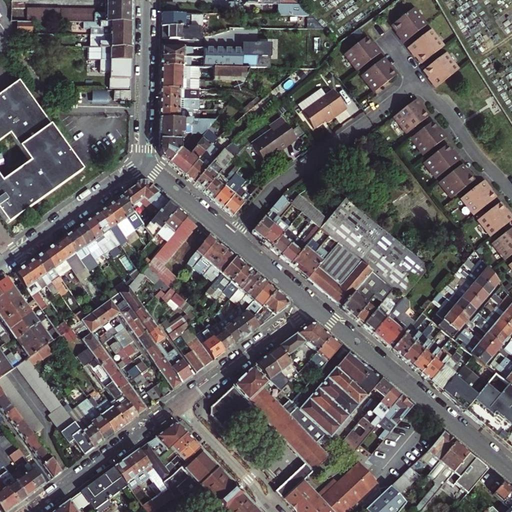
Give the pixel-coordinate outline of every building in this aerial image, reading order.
[(26,0),(9,0),(10,8),(25,9),(25,1),(27,1),(26,0)] [(92,14),(92,23),(130,23),(130,8),(129,0),(102,0),(103,12),(95,12),(92,14)] [(276,4),(276,14),(308,15),(293,0),(243,0),(243,3),(276,4)] [(412,7),(390,24),(396,31),(397,30),(398,32),(399,33),(397,35),(402,40),(424,23),(412,7)] [(92,23),(92,14),(92,8),(27,8),(27,22),(31,22),(81,23),(92,23)] [(160,19),(160,25),(186,26),(187,13),(160,12),(160,19)] [(27,22),(15,22),(15,35),(31,35),(31,22),(27,22)] [(100,30),(100,35),(129,35),(129,29),(130,23),(92,23),(81,23),(81,30),(100,30)] [(160,37),(199,38),(199,26),(186,26),(160,25),(160,31),(160,37)] [(415,56),(420,63),(442,45),(429,30),(407,48),(411,54),(412,54),(414,52),(415,54),(416,55),(415,56)] [(81,47),(86,47),(129,48),(129,41),(129,35),(100,35),(100,41),(81,42),(81,47)] [(370,44),(365,38),(343,55),(356,71),(378,53),(374,47),(372,48),(370,47),(369,45),(370,44)] [(318,41),(304,41),(303,63),(317,63),(318,41)] [(202,66),(217,66),(248,67),(271,67),(271,43),(240,42),(240,47),(160,45),(160,46),(160,55),(202,56),(202,66)] [(129,48),(86,47),(86,60),(97,60),(129,61),(129,48)] [(369,86),(390,69),(384,62),(383,63),(382,61),(381,60),(383,58),(378,53),(356,71),(369,86)] [(443,53),(422,70),(427,77),(428,76),(429,78),(430,79),(428,81),(433,87),(456,68),(443,53)] [(202,56),(160,55),(160,60),(160,65),(188,66),(193,66),(202,66),(202,56)] [(129,66),(129,61),(97,60),(97,73),(107,73),(107,89),(128,89),(129,66)] [(188,66),(160,65),(159,71),(159,77),(188,78),(188,66)] [(217,66),(217,78),(243,79),(248,67),(217,66)] [(188,78),(159,77),(159,83),(159,88),(186,89),(188,89),(188,78)] [(0,215),(6,224),(80,170),(15,80),(0,91),(0,215)] [(159,93),(159,98),(186,99),(191,99),(192,95),(186,95),(186,89),(159,88),(159,93)] [(344,108),(331,89),(299,111),(310,127),(318,121),(322,118),(324,122),(344,108)] [(112,99),(128,99),(128,96),(128,90),(112,90),(112,99)] [(192,183),(223,147),(224,146),(278,100),(270,90),(247,110),(217,136),(204,150),(211,156),(208,160),(201,154),(182,175),(187,179),(192,183)] [(159,103),(159,108),(192,109),(197,109),(197,105),(191,105),(186,105),(186,99),(159,98),(159,103)] [(404,133),(425,117),(420,110),(419,110),(418,109),(417,107),(419,106),(414,100),(392,117),(404,133)] [(192,109),(159,108),(159,113),(159,118),(192,119),(192,109)] [(159,133),(159,138),(179,138),(179,133),(185,133),(185,130),(191,130),(192,119),(159,118),(159,121),(159,133)] [(250,144),(262,162),(276,151),(294,138),(280,118),(267,127),(270,130),(250,144)] [(438,132),(432,125),(411,143),(424,158),(446,140),(441,134),(439,135),(438,134),(437,132),(438,132)] [(187,153),(179,147),(166,162),(174,169),(182,175),(201,154),(204,150),(217,136),(209,128),(187,153)] [(160,157),(166,162),(179,147),(179,138),(159,138),(159,153),(159,155),(160,157)] [(448,152),(443,146),(421,165),(434,180),(450,166),(445,161),(450,157),(449,155),(447,153),(448,152)] [(223,147),(192,183),(197,188),(202,192),(219,172),(232,156),(223,147)] [(450,157),(445,161),(450,166),(456,162),(451,156),(450,157)] [(463,172),(459,166),(453,171),(458,176),(462,173),(463,172)] [(234,185),(228,180),(211,200),(216,204),(221,207),(238,187),(251,172),(248,169),(234,185)] [(453,171),(436,184),(449,200),(471,182),(466,176),(464,175),(462,173),(458,176),(453,171)] [(225,177),(219,172),(202,192),(206,196),(211,200),(228,180),(231,177),(228,175),(225,177)] [(158,212),(167,202),(145,183),(138,183),(129,189),(121,195),(131,209),(134,207),(131,203),(140,196),(154,209),(158,212)] [(470,217),(491,200),(486,193),(485,194),(483,192),(482,191),(484,189),(480,183),(457,201),(470,217)] [(248,196),(238,187),(221,207),(226,212),(231,216),(248,196)] [(131,209),(121,195),(117,198),(113,201),(128,222),(136,216),(131,209)] [(280,197),(250,232),(255,236),(260,240),(266,232),(265,231),(272,223),(272,224),(280,216),(283,213),(289,205),(294,209),(299,213),(307,219),(309,221),(311,224),(318,229),(325,220),(297,196),(291,202),(289,200),(287,203),(280,197)] [(337,245),(369,272),(382,282),(391,290),(395,293),(400,298),(425,268),(343,199),(325,220),(318,229),(319,229),(327,236),(331,239),(337,245)] [(128,222),(113,201),(108,204),(104,207),(120,228),(128,222)] [(171,205),(167,202),(158,212),(154,209),(141,223),(151,237),(159,228),(162,223),(175,209),(171,205)] [(501,213),(495,206),(473,223),(486,239),(509,221),(504,215),(502,217),(501,215),(500,214),(501,213)] [(100,210),(97,212),(114,235),(116,234),(114,232),(120,228),(104,207),(100,210)] [(180,213),(175,209),(162,223),(172,232),(185,217),(180,213)] [(294,209),(289,215),(294,219),(299,213),(294,209)] [(114,235),(97,212),(93,215),(89,218),(105,238),(109,235),(113,241),(116,239),(114,235)] [(269,248),(285,229),(294,219),(289,215),(288,217),(282,223),(280,221),(283,218),(280,216),(272,224),(272,223),(265,231),(266,232),(260,240),(264,244),(269,248)] [(164,260),(194,224),(185,217),(172,232),(169,236),(155,252),(164,260)] [(105,238),(89,218),(85,221),(81,223),(96,245),(105,238)] [(76,227),(72,230),(88,253),(89,255),(92,253),(91,251),(97,246),(96,245),(81,223),(76,227)] [(162,223),(159,228),(169,236),(172,232),(162,223)] [(502,260),(511,252),(511,227),(490,244),(502,260)] [(295,238),(285,229),(269,248),(274,252),(278,256),(295,238)] [(319,229),(314,235),(322,242),(323,241),(327,236),(319,229)] [(88,253),(72,230),(67,233),(63,237),(74,252),(78,249),(83,256),(88,253)] [(198,242),(199,243),(186,257),(184,262),(198,275),(201,271),(203,269),(205,271),(207,269),(223,250),(215,242),(205,234),(198,242)] [(109,244),(113,241),(109,235),(105,238),(109,244)] [(79,259),(74,252),(63,237),(57,240),(52,244),(64,259),(68,256),(73,264),(79,259)] [(305,246),(295,238),(278,256),(284,261),(289,265),(304,247),(305,246)] [(48,248),(43,251),(54,266),(57,264),(63,271),(64,270),(69,267),(64,259),(52,244),(48,248)] [(359,283),(369,272),(337,245),(328,255),(306,280),(323,293),(339,307),(359,283)] [(89,255),(97,265),(106,259),(97,246),(91,251),(92,253),(89,255)] [(297,272),(312,254),(304,247),(289,265),(293,268),(297,272)] [(318,247),(312,254),(297,272),(302,276),(306,280),(328,255),(318,247)] [(79,259),(88,271),(97,265),(89,255),(88,253),(83,256),(78,249),(74,252),(79,259)] [(228,253),(223,250),(207,269),(216,277),(232,257),(228,253)] [(54,266),(43,251),(37,255),(32,259),(43,274),(48,281),(54,277),(59,273),(54,266)] [(79,281),(89,274),(88,271),(79,259),(73,264),(68,256),(64,259),(69,267),(76,276),(78,279),(79,281)] [(237,261),(232,257),(216,277),(212,281),(208,286),(213,290),(216,287),(221,291),(228,282),(242,265),(237,261)] [(28,262),(23,265),(34,281),(40,287),(44,284),(40,277),(43,274),(32,259),(28,262)] [(156,268),(147,261),(146,263),(143,265),(157,277),(167,285),(168,286),(175,277),(160,264),(156,268)] [(497,283),(488,272),(480,262),(476,266),(481,270),(475,277),(491,290),(494,287),(497,283)] [(16,276),(18,278),(19,280),(30,294),(35,291),(30,284),(34,281),(23,265),(18,269),(13,272),(15,274),(16,276)] [(139,274),(148,282),(151,284),(157,277),(143,265),(139,270),(135,276),(136,277),(139,274)] [(233,292),(250,272),(246,268),(242,265),(228,282),(233,285),(230,290),(233,292)] [(133,278),(135,276),(139,270),(136,266),(130,274),(133,278)] [(76,276),(69,267),(64,270),(71,279),(76,276)] [(204,274),(212,281),(216,277),(207,269),(205,271),(203,269),(201,271),(204,274)] [(230,297),(237,303),(258,279),(254,275),(250,272),(233,292),(234,293),(230,297)] [(382,282),(369,272),(359,283),(372,294),(382,282)] [(55,291),(60,287),(54,277),(48,281),(55,291)] [(157,277),(151,284),(149,286),(154,290),(157,287),(161,291),(167,285),(157,277)] [(467,277),(464,280),(485,297),(487,294),(491,290),(475,277),(472,282),(467,277)] [(0,293),(9,287),(4,279),(0,281),(0,293)] [(243,310),(265,285),(262,282),(258,279),(237,303),(236,304),(242,309),(243,310)] [(482,301),(485,297),(464,280),(462,283),(467,287),(463,292),(479,304),(482,301)] [(381,301),(391,290),(382,282),(372,294),(373,295),(381,301)] [(62,289),(60,292),(81,319),(88,314),(88,313),(66,283),(60,287),(62,289)] [(365,303),(373,295),(372,294),(359,283),(339,307),(346,313),(352,318),(365,303)] [(269,288),(265,285),(243,310),(249,318),(273,291),(269,288)] [(9,287),(0,293),(0,296),(6,304),(16,296),(13,292),(12,290),(9,287)] [(121,303),(122,304),(132,297),(128,291),(125,287),(115,294),(117,298),(119,300),(121,303)] [(182,297),(173,289),(168,296),(177,303),(182,297)] [(381,301),(373,310),(361,325),(365,329),(370,333),(383,318),(378,313),(380,311),(383,308),(381,306),(387,299),(388,300),(395,293),(391,290),(381,301)] [(285,301),(273,291),(249,318),(256,327),(286,306),(286,304),(285,301)] [(455,292),(452,295),(472,312),(475,308),(479,304),(463,292),(460,296),(455,292)] [(506,309),(511,302),(506,295),(503,300),(494,293),(488,300),(498,308),(501,304),(506,309)] [(455,302),(452,306),(467,318),(470,315),(472,312),(452,295),(450,297),(455,302)] [(16,296),(6,304),(12,313),(23,306),(19,301),(16,296)] [(132,297),(122,304),(124,307),(129,314),(139,307),(135,302),(132,297)] [(185,307),(188,309),(192,305),(182,297),(177,303),(184,309),(185,307)] [(400,298),(384,316),(383,318),(370,333),(380,341),(390,350),(412,323),(401,314),(406,308),(405,302),(400,298)] [(106,301),(97,308),(106,320),(110,317),(116,313),(111,308),(106,301)] [(511,302),(506,309),(501,304),(498,308),(511,319),(511,302)] [(361,325),(373,310),(365,303),(352,318),(356,322),(361,325)] [(0,318),(2,321),(12,313),(6,304),(0,307),(0,318)] [(236,304),(231,310),(248,333),(254,328),(256,327),(249,318),(243,310),(242,309),(236,304)] [(12,313),(19,323),(30,315),(26,310),(23,306),(12,313)] [(443,306),(441,308),(461,325),(464,322),(467,318),(452,306),(448,310),(443,306)] [(116,313),(116,314),(122,322),(124,325),(133,319),(129,314),(124,307),(116,313)] [(139,307),(129,314),(133,319),(137,324),(147,317),(143,311),(139,307)] [(106,320),(97,308),(88,313),(88,314),(97,326),(101,323),(106,320)] [(444,316),(441,319),(456,332),(458,329),(461,325),(441,308),(438,311),(444,316)] [(501,315),(497,320),(511,332),(511,331),(511,319),(498,308),(495,310),(501,315)] [(248,333),(231,310),(225,317),(240,339),(245,335),(248,333)] [(12,313),(2,321),(5,326),(8,330),(19,323),(12,313)] [(80,319),(87,328),(90,332),(95,328),(97,326),(88,314),(81,319),(80,319)] [(412,323),(390,350),(395,354),(399,357),(418,335),(413,330),(423,317),(420,314),(412,323)] [(30,315),(19,323),(25,331),(36,323),(33,319),(30,315)] [(483,325),(485,322),(476,315),(468,324),(483,337),(485,334),(481,330),(484,326),(483,325)] [(142,332),(144,335),(154,327),(150,322),(147,317),(137,324),(142,332)] [(224,317),(216,323),(232,345),(237,341),(240,339),(225,317),(224,317)] [(142,332),(137,324),(133,319),(124,325),(130,333),(133,338),(142,332)] [(438,330),(449,339),(453,335),(456,332),(441,319),(437,324),(431,319),(429,322),(438,330)] [(488,319),(485,322),(506,339),(508,336),(511,332),(497,320),(494,324),(488,319)] [(189,349),(181,355),(193,373),(203,366),(210,360),(192,333),(183,321),(166,334),(170,339),(177,333),(189,349)] [(232,345),(216,323),(215,321),(208,326),(214,334),(210,336),(221,352),(227,348),(232,345)] [(429,322),(425,327),(435,334),(438,330),(429,322)] [(485,334),(492,340),(500,346),(502,344),(506,339),(485,322),(483,325),(484,326),(481,330),(485,334)] [(19,323),(8,330),(12,335),(15,339),(25,331),(19,323)] [(36,323),(25,331),(32,340),(43,333),(41,330),(39,328),(36,323)] [(295,333),(304,341),(315,351),(328,337),(312,324),(306,324),(295,333)] [(195,331),(192,333),(210,360),(217,356),(218,355),(221,352),(210,336),(205,329),(204,328),(202,326),(195,331)] [(214,334),(208,326),(205,329),(210,336),(214,334)] [(69,327),(61,333),(67,341),(75,336),(69,327)] [(154,327),(144,335),(151,344),(152,345),(157,342),(162,338),(158,333),(154,327)] [(111,334),(113,337),(122,330),(120,328),(113,332),(111,334)] [(113,337),(115,341),(121,337),(126,343),(130,341),(122,330),(113,337)] [(25,331),(15,339),(18,343),(19,345),(21,348),(32,340),(25,331)] [(409,365),(427,343),(422,338),(425,334),(421,331),(418,335),(399,357),(404,361),(409,365)] [(95,339),(90,332),(81,338),(87,348),(89,350),(98,343),(95,339)] [(142,332),(133,338),(138,345),(142,350),(151,344),(144,335),(142,332)] [(43,333),(32,340),(38,349),(46,344),(49,342),(45,337),(43,333)] [(290,336),(287,339),(296,347),(304,341),(295,333),(290,336)] [(431,339),(425,334),(422,338),(427,343),(431,339)] [(467,344),(469,342),(459,334),(453,342),(468,355),(472,349),(467,344)] [(483,337),(481,339),(488,345),(492,340),(485,334),(483,337)] [(121,337),(115,341),(120,347),(126,343),(121,337)] [(327,358),(339,346),(333,341),(328,337),(315,351),(314,352),(325,361),(327,358)] [(284,356),(296,347),(287,339),(277,346),(284,356)] [(472,339),(469,342),(489,359),(493,355),(495,351),(488,345),(481,339),(477,343),(472,339)] [(25,352),(28,357),(36,351),(38,349),(32,340),(21,348),(25,352)] [(500,346),(492,340),(488,345),(495,351),(500,346)] [(191,374),(173,350),(166,355),(157,342),(152,345),(160,357),(179,383),(185,379),(191,374)] [(468,355),(471,357),(483,367),(485,364),(489,359),(469,342),(467,344),(472,349),(468,355)] [(104,352),(98,343),(89,350),(98,363),(107,357),(104,352)] [(126,343),(120,347),(126,355),(132,351),(126,343)] [(420,374),(438,352),(427,343),(409,365),(414,370),(420,374)] [(151,344),(142,350),(146,355),(151,363),(160,357),(152,345),(151,344)] [(271,350),(265,355),(275,368),(280,374),(284,371),(281,366),(288,361),(284,356),(277,346),(271,350)] [(342,348),(339,346),(327,358),(330,361),(342,348)] [(107,376),(98,363),(89,350),(87,348),(78,355),(85,364),(111,399),(113,399),(116,404),(111,407),(124,424),(130,420),(136,415),(126,401),(117,388),(107,376)] [(441,348),(438,352),(420,374),(421,376),(425,379),(429,382),(448,360),(442,355),(445,351),(441,348)] [(344,376),(357,362),(352,357),(346,353),(333,367),(344,376)] [(453,353),(448,360),(429,382),(435,387),(441,392),(463,366),(457,360),(459,358),(453,353)] [(259,359),(254,363),(266,379),(289,400),(293,396),(297,392),(292,387),(288,391),(280,384),(286,380),(280,374),(275,368),(265,355),(259,359)] [(112,364),(107,357),(98,363),(107,376),(116,369),(112,364)] [(179,383),(160,357),(151,363),(171,389),(174,387),(179,383)] [(483,367),(471,357),(463,366),(441,392),(452,401),(457,406),(463,410),(476,395),(469,389),(485,369),(483,367)] [(6,364),(2,358),(0,359),(0,376),(5,373),(8,371),(10,369),(6,364)] [(18,363),(15,366),(48,413),(45,415),(58,432),(60,431),(65,438),(67,437),(69,436),(82,455),(91,448),(71,421),(26,358),(21,361),(18,363)] [(138,372),(144,368),(139,360),(133,365),(138,372)] [(362,366),(357,362),(344,376),(349,381),(354,385),(367,370),(362,366)] [(304,462),(273,491),(281,500),(301,479),(327,454),(312,439),(322,430),(322,429),(313,421),(289,400),(266,379),(254,363),(209,407),(208,414),(225,432),(251,409),(304,462)] [(511,365),(509,363),(502,370),(511,378),(511,365)] [(138,372),(133,365),(128,369),(134,376),(138,372)] [(344,376),(333,367),(330,371),(324,377),(340,391),(349,381),(344,376)] [(121,376),(116,369),(107,376),(117,388),(125,382),(121,376)] [(373,375),(367,370),(354,385),(365,395),(370,389),(378,379),(373,375)] [(511,378),(502,370),(496,378),(503,384),(511,391),(511,378)] [(138,372),(134,376),(136,380),(139,378),(145,387),(148,386),(146,383),(138,372)] [(0,376),(0,390),(3,394),(12,407),(22,420),(31,433),(32,434),(43,426),(30,408),(5,373),(0,376)] [(511,391),(503,384),(496,378),(493,376),(476,395),(463,410),(495,437),(511,451),(511,391)] [(124,424),(111,407),(98,389),(94,393),(83,377),(75,383),(80,390),(112,433),(117,429),(124,424)] [(340,391),(324,377),(320,382),(315,387),(331,401),(340,391)] [(385,385),(382,383),(380,381),(378,379),(370,389),(372,391),(374,392),(378,396),(387,387),(385,385)] [(146,383),(148,386),(158,399),(167,392),(159,381),(152,386),(148,381),(146,383)] [(365,395),(354,385),(349,381),(340,391),(356,405),(361,399),(365,395)] [(130,389),(125,382),(117,388),(126,401),(134,395),(130,389)] [(148,386),(145,387),(147,389),(144,392),(146,395),(152,403),(158,399),(148,386)] [(331,401),(315,387),(311,392),(307,397),(323,411),(331,401)] [(378,396),(376,399),(387,409),(391,405),(399,396),(393,391),(387,387),(378,396)] [(107,437),(112,433),(80,390),(74,395),(85,410),(81,413),(101,441),(107,437)] [(356,405),(340,391),(331,401),(347,415),(352,409),(356,405)] [(0,407),(4,413),(12,407),(3,394),(0,395),(0,407)] [(144,409),(134,395),(126,401),(136,415),(144,409)] [(323,411),(307,397),(304,400),(301,403),(293,396),(289,400),(313,421),(323,411)] [(399,396),(391,405),(397,410),(385,424),(385,428),(388,431),(410,406),(404,401),(399,396)] [(331,401),(323,411),(313,421),(322,429),(322,430),(329,436),(335,429),(343,420),(347,415),(331,401)] [(75,418),(71,421),(91,448),(95,445),(101,441),(81,413),(74,403),(67,408),(75,418)] [(9,419),(13,426),(22,420),(12,407),(4,413),(9,419)] [(10,428),(1,415),(0,415),(0,423),(6,431),(10,428)] [(18,433),(23,439),(31,433),(22,420),(13,426),(18,433)] [(152,472),(159,481),(167,476),(164,472),(161,468),(158,465),(155,460),(148,452),(157,445),(162,453),(168,448),(184,433),(176,425),(169,425),(155,435),(136,449),(152,472)] [(20,441),(10,428),(6,431),(12,440),(15,444),(20,441)] [(40,446),(32,434),(31,433),(23,439),(28,446),(32,452),(40,446)] [(175,455),(190,440),(187,437),(184,433),(168,448),(175,455)] [(437,462),(453,442),(447,437),(441,433),(427,449),(418,457),(423,461),(428,460),(431,457),(437,462)] [(3,447),(9,455),(18,449),(15,444),(12,440),(3,447)] [(194,444),(190,440),(175,455),(164,465),(161,468),(164,472),(178,459),(182,462),(195,450),(197,448),(194,444)] [(29,454),(20,441),(15,444),(18,449),(22,453),(25,457),(29,454)] [(417,511),(438,487),(466,453),(460,448),(453,442),(437,462),(426,475),(434,483),(410,511),(417,511)] [(50,459),(40,446),(32,452),(38,459),(41,465),(50,459)] [(13,460),(22,453),(18,449),(9,455),(13,460)] [(146,476),(152,472),(136,449),(130,454),(122,460),(138,482),(146,476)] [(229,486),(195,450),(182,462),(178,465),(167,476),(159,481),(164,488),(166,490),(171,486),(179,498),(193,489),(193,490),(198,487),(212,503),(210,504),(217,511),(254,511),(239,496),(240,494),(231,484),(229,486)] [(476,461),(466,453),(438,487),(457,503),(476,480),(485,469),(476,461)] [(39,467),(29,454),(25,457),(32,466),(34,470),(39,467)] [(41,465),(51,478),(59,472),(50,459),(41,465)] [(117,463),(111,467),(124,485),(127,489),(138,482),(122,460),(117,463)] [(292,511),(341,511),(375,480),(355,460),(335,480),(331,476),(314,493),(301,479),(281,500),(292,511)] [(34,470),(32,466),(27,470),(26,467),(22,461),(17,465),(22,473),(34,490),(40,485),(44,483),(34,470)] [(25,497),(13,480),(0,463),(0,481),(15,503),(20,500),(25,497)] [(39,467),(34,470),(44,483),(48,480),(39,467)] [(96,479),(78,492),(87,504),(92,511),(103,504),(102,501),(124,485),(111,467),(96,479)] [(367,511),(395,511),(400,507),(404,502),(397,494),(409,482),(411,484),(419,477),(407,467),(364,508),(367,511)] [(152,472),(146,476),(158,492),(164,488),(159,481),(152,472)] [(34,490),(22,473),(13,480),(25,497),(29,493),(34,490)] [(15,503),(0,481),(0,511),(3,511),(8,509),(15,503)] [(132,496),(137,492),(142,488),(138,482),(127,489),(132,496)] [(506,496),(511,490),(506,486),(501,482),(491,494),(503,504),(506,500),(506,496)] [(170,511),(183,503),(179,498),(171,486),(166,490),(170,497),(156,507),(148,511),(170,511)] [(166,490),(164,488),(158,492),(149,498),(156,507),(170,497),(166,490)] [(87,504),(78,492),(72,496),(80,507),(81,508),(87,504)] [(148,511),(156,507),(149,498),(144,502),(137,492),(132,496),(143,511),(148,511)] [(75,511),(74,511),(80,507),(72,496),(70,498),(55,509),(57,511),(75,511)]
